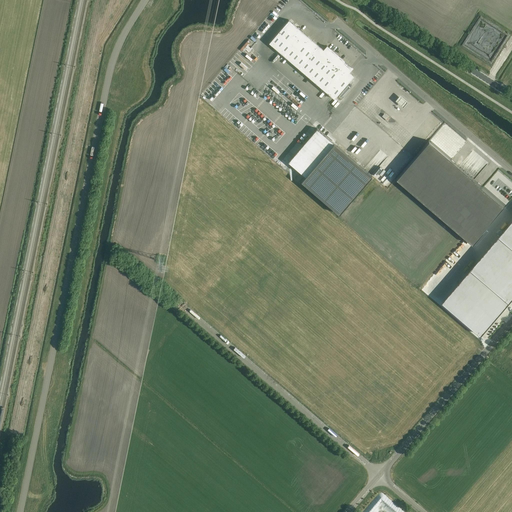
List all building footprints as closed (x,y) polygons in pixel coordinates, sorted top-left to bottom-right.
[(324,50),(289,20),(269,43),(332,97),(334,99),(354,76),(351,74),(349,71),(352,68),(327,46),(324,50)] [(227,66),(240,78),(243,75),(230,64),(227,66)] [(283,92),(285,89),(275,80),(272,83),(283,92)] [(408,101),(400,94),(396,99),(403,106),(408,101)] [(385,169),(460,234),(493,196),(433,145),(443,133),(428,120),(418,132),(417,131),(385,169)] [(304,175),(333,142),(316,128),(287,161),(304,175)] [(338,212),(370,175),(338,147),(333,142),(304,175),(300,180),(338,212)] [(377,161),(372,168),(374,170),(384,157),(381,156),(377,161)] [(511,220),(442,301),(481,335),(511,299),(511,220)]
